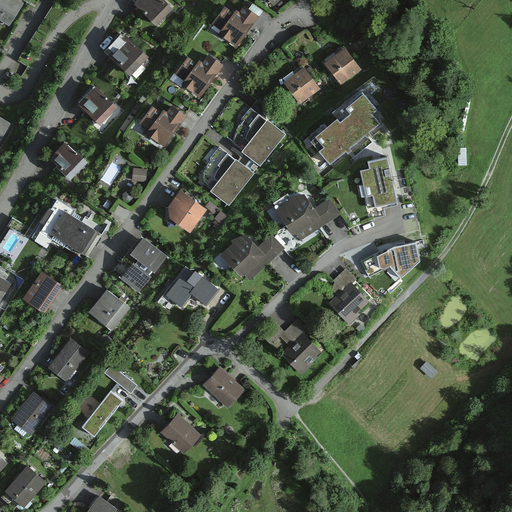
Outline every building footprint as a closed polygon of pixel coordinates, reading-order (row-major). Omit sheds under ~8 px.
[(23,4),(16,0),(0,0),(0,19),(11,26),(23,4)] [(170,9),(160,0),(132,0),(130,2),(153,25),(170,9)] [(234,49),(257,16),(242,5),(235,14),(232,12),(230,15),(221,8),(208,25),(218,32),(215,36),(234,49)] [(146,60),(125,38),(107,55),(128,77),(146,60)] [(361,70),(344,48),(324,64),(341,86),(361,70)] [(198,99),(222,65),(206,54),(200,63),(197,61),(195,64),(185,57),(173,75),(182,82),(180,86),(198,99)] [(320,89),(303,67),(282,83),(288,91),(285,94),(291,102),(294,99),(299,105),(320,89)] [(98,127),(117,109),(95,87),(76,104),(98,127)] [(335,116),(338,120),(357,143),(379,125),(371,115),(377,111),(363,94),(335,116)] [(161,150),(184,117),(169,106),(162,115),(159,113),(157,116),(147,109),(135,126),(145,133),(142,137),(161,150)] [(259,167),(285,134),(266,120),(250,108),(240,120),(242,122),(237,128),(234,136),(233,143),(242,150),(240,152),(259,167)] [(0,140),(11,124),(0,116),(0,140)] [(357,143),(338,120),(326,129),(324,126),(307,138),(329,166),(357,143)] [(49,161),(56,168),(54,170),(69,183),(86,165),(64,145),(49,161)] [(227,207),(253,174),(234,159),(234,160),(218,148),(208,160),(210,161),(205,168),(202,176),(201,183),(210,190),(209,192),(227,207)] [(253,174),(259,167),(243,154),(238,162),(253,174)] [(370,168),(362,169),(368,205),(395,200),(387,158),(369,161),(370,168)] [(111,183),(120,166),(113,162),(104,179),(111,183)] [(144,183),(145,171),(130,170),(130,182),(144,183)] [(187,235),(204,211),(177,191),(164,208),(166,221),(187,235)] [(300,241),(340,216),(330,199),(312,210),(302,196),(287,199),(288,203),(275,211),(290,235),(296,235),(300,241)] [(95,234),(67,217),(71,211),(55,201),(31,240),(46,250),(50,244),(62,251),(64,247),(81,257),(95,234)] [(229,242),(230,247),(218,257),(236,278),(245,278),(248,281),(283,250),(270,235),(255,249),(244,237),(229,242)] [(145,278),(148,275),(151,277),(165,258),(139,239),(125,258),(133,264),(131,267),(128,265),(117,280),(136,295),(148,280),(145,278)] [(396,247),(369,260),(375,274),(386,268),(398,279),(419,260),(416,243),(396,247)] [(0,267),(0,306),(7,310),(24,282),(0,267)] [(348,323),(358,315),(356,312),(368,302),(352,283),(356,280),(345,268),(327,284),(336,295),(328,303),(345,322),(346,321),(348,323)] [(203,307),(214,293),(193,276),(191,279),(183,272),(172,285),(171,283),(161,295),(179,309),(189,296),(203,307)] [(41,316),(61,289),(40,274),(20,302),(41,316)] [(131,308),(107,289),(89,313),(112,331),(131,308)] [(310,364),(308,363),(320,351),(304,334),(308,331),(297,319),(279,337),(290,348),(282,355),(300,374),(310,364)] [(87,355),(70,341),(50,366),(67,379),(87,355)] [(420,347),(413,354),(424,365),(431,357),(420,347)] [(136,386),(109,367),(103,375),(130,394),(136,386)] [(217,368),(201,386),(226,409),(243,391),(217,368)] [(31,433),(55,405),(36,389),(12,417),(31,433)] [(125,398),(114,389),(85,424),(96,433),(125,398)] [(178,415),(162,431),(185,452),(200,436),(178,415)] [(0,470),(9,462),(0,453),(0,470)] [(25,505),(48,480),(30,463),(6,488),(25,505)] [(115,511),(120,506),(102,493),(88,511),(115,511)]
